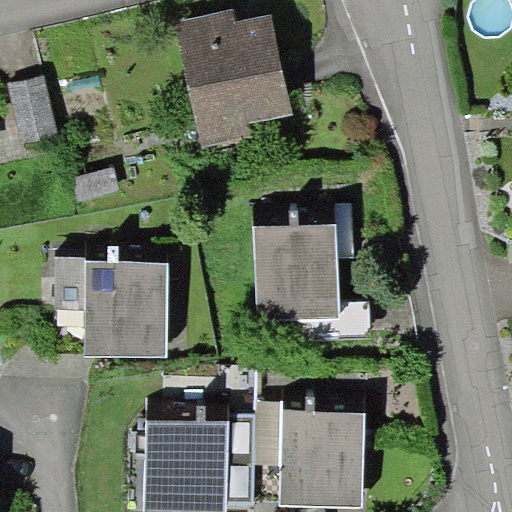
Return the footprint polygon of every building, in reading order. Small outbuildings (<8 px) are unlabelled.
[(294,113),(272,12),(236,20),(233,8),(177,20),(205,146),(254,135),(251,122),(294,113)] [(44,75),(9,83),(23,143),(58,135),(44,75)] [(113,165),(71,178),(78,202),(120,190),(113,165)] [(337,222),(256,223),(258,318),(301,317),(339,316),(339,300),(337,222)] [(56,310),(86,310),(87,260),(87,256),(57,256),(56,310)] [(170,261),(87,260),(86,310),(86,356),(169,357),(170,261)] [(371,299),(339,300),(339,316),(301,317),(301,338),(372,337),(371,299)] [(281,465),(280,505),(363,508),(366,412),(283,410),(284,401),(256,401),(256,416),(255,464),(281,465)] [(228,421),(146,419),(143,511),(227,511),(228,502),(254,503),(255,464),(256,416),(229,416),(228,421)]
